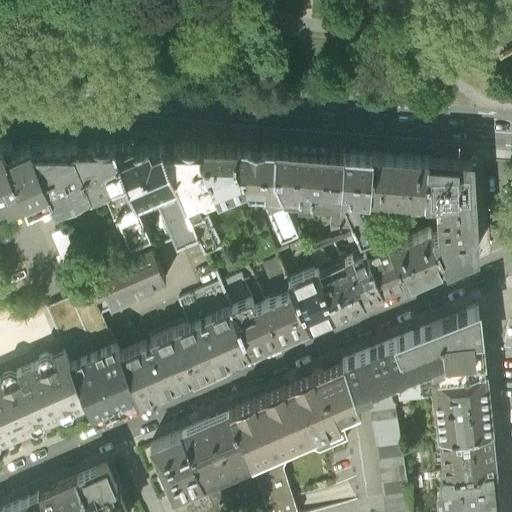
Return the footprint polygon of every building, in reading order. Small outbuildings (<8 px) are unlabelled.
[(10,138),(0,137),(0,140),(24,193),(28,203),(53,193),(29,137),(13,144),(10,138)] [(70,138),(29,137),(53,193),(56,199),(90,184),(70,138)] [(112,138),(70,138),(90,184),(91,185),(104,180),(129,235),(150,226),(135,193),(115,145),(112,138)] [(115,145),(135,193),(155,185),(176,232),(197,224),(160,139),(151,142),(150,139),(135,145),(132,138),(115,145)] [(199,139),(160,139),(197,224),(203,237),(219,230),(205,199),(201,199),(199,194),(197,193),(195,189),(200,187),(204,189),(215,185),(199,147),(199,139)] [(236,140),(199,139),(199,147),(215,185),(218,191),(246,179),(236,153),(236,140)] [(0,185),(3,184),(8,196),(10,198),(24,193),(0,140),(0,185)] [(236,140),(236,153),(246,179),(248,184),(260,184),(262,189),(266,188),(268,192),(266,195),(280,227),(296,219),(283,188),(273,165),(274,142),(236,140)] [(273,165),(283,188),(298,189),(298,193),(310,194),(310,190),(331,192),(330,216),(352,218),(339,189),(342,147),(274,142),(273,165)] [(368,191),(370,149),(342,147),(339,189),(352,218),(359,235),(371,230),(356,196),(354,196),(352,189),(368,191)] [(427,153),(370,149),(368,191),(424,195),(427,153)] [(441,195),(442,207),(456,206),(455,191),(472,190),(471,156),(450,155),(427,153),(424,195),(441,195)] [(437,230),(432,232),(445,262),(475,249),(474,232),(472,190),(455,191),(456,206),(442,207),(436,207),(437,230)] [(404,281),(389,243),(375,249),(376,243),(373,236),(384,231),(382,225),(371,230),(359,235),(364,248),(382,290),(397,283),(404,281)] [(445,262),(432,232),(429,226),(389,243),(404,281),(433,268),(445,262)] [(362,298),(348,264),(327,273),(325,270),(329,268),(332,263),(319,236),(306,242),(315,265),(335,310),(352,303),(362,298)] [(151,243),(85,271),(99,304),(165,276),(151,243)] [(382,290),(364,248),(344,256),(348,264),(362,298),(375,293),(382,290)] [(262,298),(279,335),(294,328),(307,322),(288,276),(277,252),(262,259),(274,287),(281,285),(283,289),(262,298)] [(335,310),(315,265),(288,276),(307,322),(326,314),(335,310)] [(279,335),(262,298),(254,301),(240,270),(220,278),(249,347),(265,340),(279,335)] [(249,347),(220,278),(220,277),(177,296),(188,320),(150,336),(152,340),(146,343),(145,339),(120,350),(139,396),(156,388),(161,389),(168,387),(174,383),(177,379),(211,365),(217,364),(224,363),(230,359),(232,355),(249,347)] [(477,304),(342,357),(354,391),(371,384),(369,379),(422,358),(425,363),(432,360),(432,361),(435,360),(440,371),(483,366),(483,365),(477,304)] [(139,396),(120,350),(115,338),(70,358),(87,397),(93,411),(104,406),(106,410),(121,403),(139,396)] [(87,397),(70,358),(64,345),(51,350),(45,348),(39,351),(37,357),(16,366),(18,371),(1,378),(0,375),(0,436),(1,434),(23,424),(30,422),(36,424),(41,421),(44,415),(59,409),(65,411),(72,408),(74,402),(87,397)] [(342,357),(229,406),(248,448),(248,449),(249,452),(251,456),(327,423),(328,424),(341,419),(338,412),(359,403),(354,391),(342,357)] [(483,366),(432,372),(434,392),(438,431),(439,431),(490,426),(484,366),(483,366)] [(430,372),(388,388),(389,390),(392,398),(393,398),(394,399),(426,395),(426,393),(434,392),(432,372),(430,372)] [(389,390),(368,393),(372,417),(396,413),(394,399),(393,398),(392,398),(389,390)] [(229,406),(181,427),(201,473),(249,452),(248,449),(248,448),(229,406)] [(409,411),(396,413),(397,425),(399,436),(413,434),(409,411)] [(396,413),(372,417),(373,429),(397,425),(396,413)] [(327,423),(251,456),(264,497),(268,511),(291,511),(298,510),(281,460),(286,450),(309,440),(315,443),(315,444),(318,445),(346,433),(341,419),(328,424),(327,423)] [(397,425),(373,429),(375,440),(399,437),(399,436),(397,425)] [(490,426),(439,431),(443,469),(494,464),(490,426)] [(181,427),(150,440),(159,461),(158,461),(162,471),(163,471),(172,491),(183,487),(203,478),(201,473),(181,427)] [(399,437),(375,440),(377,452),(401,449),(399,437)] [(401,449),(377,452),(379,464),(403,461),(401,449)] [(115,480),(106,459),(76,473),(92,511),(125,511),(128,511),(119,490),(120,490),(118,485),(115,480)] [(403,461),(379,464),(381,476),(405,472),(403,461)] [(443,469),(439,470),(442,497),(440,497),(441,511),(499,511),(494,464),(443,469)] [(405,472),(381,476),(382,488),(407,484),(405,472)] [(92,511),(76,473),(39,489),(49,511),(92,511)] [(227,477),(206,485),(216,507),(234,499),(237,498),(227,477)] [(203,478),(183,487),(193,511),(203,511),(216,507),(206,485),(203,478)] [(407,484),(382,488),(384,501),(408,496),(407,484)] [(49,511),(39,489),(0,505),(0,511),(49,511)] [(408,496),(384,501),(385,511),(394,511),(410,508),(408,496)] [(268,511),(264,497),(237,507),(239,511),(268,511)]
